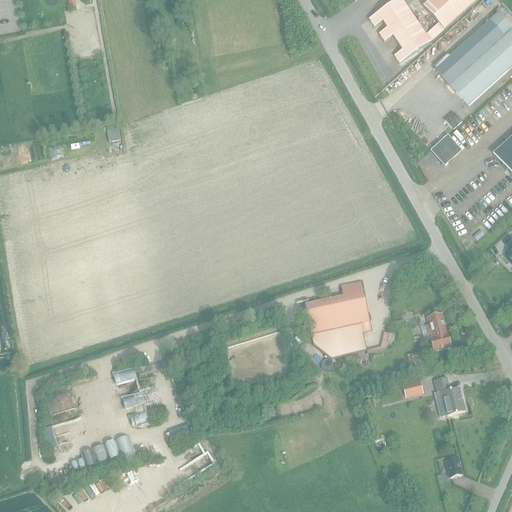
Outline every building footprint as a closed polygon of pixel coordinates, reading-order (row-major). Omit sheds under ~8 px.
[(382,22),(387,29),(410,13),(400,0),(397,0),(368,20),(374,28),(382,22)] [(444,31),(456,20),(438,0),(430,0),(422,7),(444,31)] [(461,0),(438,0),(456,20),(469,9),(461,0)] [(461,0),(469,9),(478,0),(461,0)] [(392,37),(397,44),(420,28),(410,13),(387,29),(379,35),(384,43),(392,37)] [(450,58),(448,56),(434,68),(436,70),(435,71),(468,107),(511,67),(511,31),(497,15),(450,58)] [(420,28),(397,44),(402,51),(394,57),(399,65),(430,43),(420,28)] [(511,140),(494,156),(511,177),(511,140)] [(431,151),(444,166),(454,158),(440,143),(431,151)] [(305,306),(307,318),(302,319),(304,326),(309,325),(313,346),(331,360),(354,354),(366,352),(360,325),(369,322),(363,293),(305,306)] [(433,353),(451,348),(448,335),(447,335),(442,315),(442,314),(426,318),(427,319),(429,326),(427,326),(430,340),(429,340),(433,353)] [(413,362),(424,360),(422,353),(411,355),(413,362)] [(447,417),(465,412),(459,389),(449,392),(445,379),(434,382),(438,400),(442,399),(447,417)] [(422,393),(420,382),(410,385),(413,395),(422,393)] [(458,458),(445,461),(449,480),(462,476),(458,458)]
